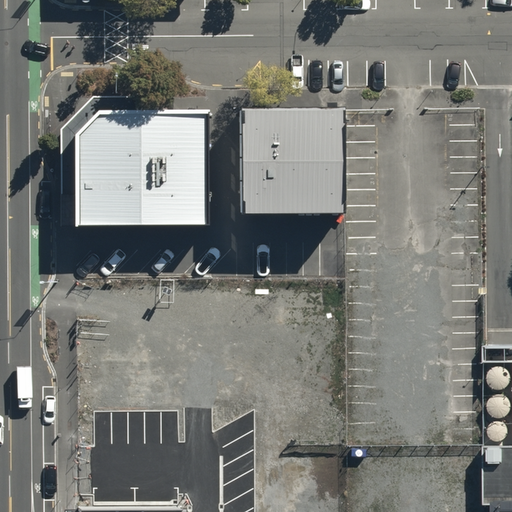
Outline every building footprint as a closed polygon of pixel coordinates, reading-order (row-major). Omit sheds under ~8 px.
[(344,112),(239,113),(240,211),(345,210),(344,112)] [(81,226),(211,226),(212,113),(104,113),(81,136),(81,226)] [(342,248),(322,248),(322,275),(342,275),(342,248)] [(130,425),(130,343),(90,343),(90,425),(130,425)] [(484,511),(503,511),(507,511),(506,511),(511,511),(511,453),(484,454),(484,511)]
